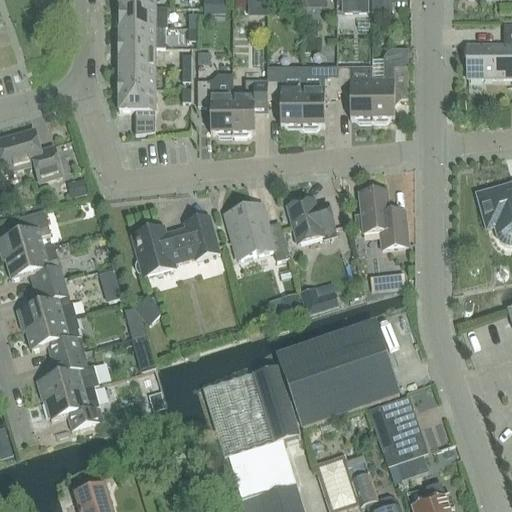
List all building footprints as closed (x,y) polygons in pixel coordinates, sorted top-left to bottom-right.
[(155,0),(119,0),(120,11),(156,11),(155,0)] [(392,0),(371,0),(372,16),(384,16),(384,19),(392,19),(392,0)] [(156,31),(165,32),(168,32),(168,11),(156,11),(120,11),(120,31),(156,31)] [(189,18),(189,32),(198,32),(198,18),(189,18)] [(468,49),(468,82),(511,81),(511,28),(504,28),(504,49),(468,49)] [(165,32),(156,31),(120,31),(120,52),(156,52),(165,52),(165,32)] [(189,45),(198,45),(198,32),(189,32),(189,45)] [(156,52),(120,52),(120,72),(156,72),(156,52)] [(385,61),(385,62),(385,83),(373,83),(373,126),(387,126),(390,123),(395,123),(395,103),(409,103),(408,54),(393,54),(392,54),(390,55),(388,56),(387,57),(386,58),(386,59),(385,60),(385,61)] [(183,72),(192,72),(191,59),(183,59),(183,72)] [(351,71),(337,71),(337,77),(338,96),(350,96),(351,123),(355,123),(359,126),(373,126),(373,83),(372,71),(359,70),(351,71)] [(156,72),(120,72),(120,93),(156,93),(156,72)] [(192,86),(192,85),(192,72),(183,72),(183,86),(192,86)] [(211,85),(198,85),(198,110),(211,110),(211,137),(216,137),(219,140),(233,140),(233,97),(233,77),(218,78),(211,85)] [(338,103),(338,96),(337,77),(315,77),(315,90),(303,90),(303,133),(317,133),(321,130),(325,130),(325,103),(338,103)] [(290,78),(281,78),(268,78),(268,84),(268,103),(281,103),(281,130),(286,130),(289,133),(303,133),(303,90),(290,90),(290,78)] [(246,97),(233,97),(233,140),(247,140),(251,137),(256,137),(255,110),(268,110),(268,103),(268,84),(246,84),(246,97)] [(120,115),(136,115),(136,138),(155,135),(156,93),(120,93),(120,115)] [(191,93),(188,93),(183,93),(183,106),(192,106),(191,93)] [(0,165),(3,178),(35,169),(40,186),(62,180),(54,151),(40,155),(34,134),(0,143),(0,165)] [(189,134),(169,135),(170,154),(190,153),(189,134)] [(506,248),(510,248),(511,247),(511,188),(478,197),(483,216),(491,213),(498,239),(500,242),(503,246),(506,248)] [(409,250),(406,220),(406,214),(390,216),(387,195),(360,198),(362,218),(355,219),(356,235),(363,234),(364,238),(380,236),(382,253),(409,250)] [(288,210),(299,247),(323,240),(324,244),(338,240),(328,207),(316,211),(314,203),(288,210)] [(290,262),(282,233),(271,236),(263,208),(225,219),(238,264),(274,254),(277,265),(290,262)] [(24,236),(0,243),(0,253),(3,265),(6,264),(6,263),(44,253),(40,240),(51,238),(44,214),(20,221),(24,236)] [(197,263),(219,257),(209,221),(187,227),(189,233),(166,240),(163,231),(134,239),(140,261),(141,265),(137,266),(135,269),(135,273),(137,277),(140,279),(144,277),(145,280),(174,272),(173,266),(196,260),(197,263)] [(44,253),(6,263),(6,264),(12,283),(35,277),(40,292),(64,285),(58,262),(54,250),(44,253)] [(405,277),(390,278),(392,293),(406,291),(405,277)] [(44,307),(17,314),(23,335),(26,334),(77,320),(73,307),(71,308),(64,285),(40,292),(44,307)] [(315,291),(300,296),(307,320),(340,310),(335,296),(319,301),(315,291)] [(144,327),(160,317),(149,300),(133,310),(144,327)] [(26,334),(32,354),(45,350),(49,365),(84,356),(78,334),(81,333),(77,320),(26,334)] [(374,325),(278,358),(303,432),(400,399),(374,325)] [(37,385),(43,406),(46,405),(84,394),(98,390),(92,370),(89,371),(84,356),(49,365),(53,380),(37,385)] [(226,464),(230,462),(283,445),(298,441),(277,371),(204,393),(226,464)] [(46,405),(52,425),(65,421),(69,435),(104,425),(97,402),(94,391),(84,394),(46,405)] [(389,471),(406,465),(428,458),(409,401),(369,415),(389,471)] [(0,458),(2,465),(14,462),(6,434),(0,436),(0,458)] [(243,505),(233,508),(233,511),(303,511),(283,445),(230,462),(243,505)] [(152,473),(146,452),(135,456),(141,476),(152,473)] [(366,508),(367,511),(401,511),(400,510),(393,511),(381,511),(364,459),(346,465),(361,510),(366,508)] [(412,510),(412,511),(454,511),(455,511),(450,497),(445,499),(441,487),(427,491),(431,503),(412,510)] [(75,497),(79,511),(112,511),(105,488),(75,497)]
